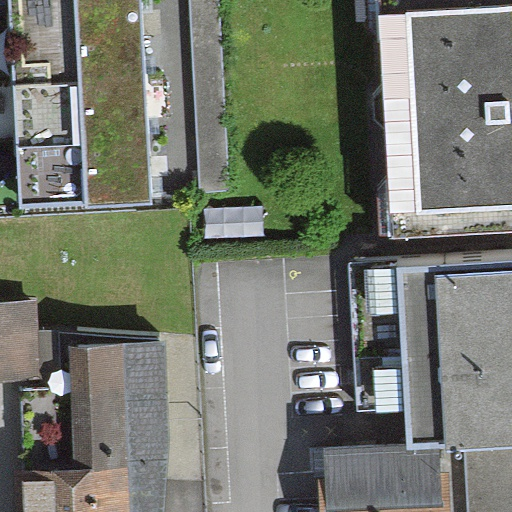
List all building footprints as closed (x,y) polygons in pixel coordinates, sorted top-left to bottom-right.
[(19,0),(27,208),(167,202),(159,0),(19,0)] [(229,187),(218,0),(188,0),(199,189),(229,187)] [(511,0),(393,0),(406,242),(511,236),(511,0)] [(511,511),(511,247),(399,253),(408,437),(321,442),(324,511),(450,511),(448,464),(440,465),(439,437),(463,436),(467,511),(511,511)] [(227,280),(284,273),(281,254),(225,261),(227,280)] [(36,310),(0,310),(0,389),(38,389),(36,310)] [(87,481),(36,481),(36,511),(178,511),(178,349),(87,350),(87,481)]
